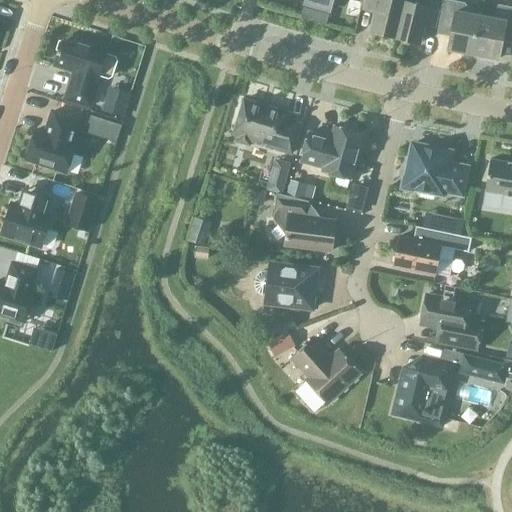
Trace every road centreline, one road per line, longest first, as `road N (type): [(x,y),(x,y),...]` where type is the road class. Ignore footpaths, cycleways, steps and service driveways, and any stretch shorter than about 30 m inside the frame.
road 1 (residential): [(381,332),(356,288),(401,90)]
road 2 (residential): [(401,90),(235,44)]
road 3 (residential): [(235,44),(93,0)]
road 4 (residential): [(0,137),(44,0)]
